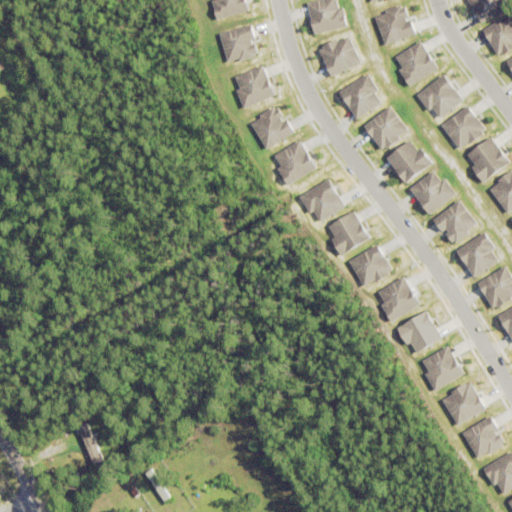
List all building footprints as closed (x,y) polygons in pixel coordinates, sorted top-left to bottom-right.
[(249,11),(246,0),(212,0),(217,19),(249,11)] [(314,0),(308,2),(315,34),(348,26),(343,5),(339,6),(337,0),(314,0)] [(511,6),(507,0),(468,0),(483,24),(511,6)] [(417,34),(412,19),(409,20),(404,5),(375,14),(385,44),(417,34)] [(511,53),(511,21),(491,21),(491,53),(511,53)] [(259,55),(254,39),(256,38),(252,23),(220,33),(229,63),(259,55)] [(319,48),(331,76),(362,63),(350,34),(319,48)] [(394,55),(408,84),(438,70),(424,41),(394,55)] [(275,95),(264,65),(236,75),(240,88),(237,89),(244,107),(275,95)] [(368,74),(340,89),(355,117),(383,103),(368,74)] [(464,100),(444,74),(418,93),(438,120),(464,100)] [(409,131),(391,105),(363,125),(381,150),(409,131)] [(458,149),(486,132),(470,105),(442,122),(458,149)] [(295,132),(287,118),(285,119),(277,106),(251,121),(266,148),(295,132)] [(511,162),(492,136),(466,155),(485,181),(511,162)] [(387,157),(407,183),(432,164),(412,138),(387,157)] [(317,168),(301,139),(273,156),(290,184),(317,168)] [(457,195),(445,176),(440,179),(435,171),(410,186),(428,214),(457,195)] [(511,212),(511,175),(497,175),(497,212),(511,212)] [(300,194),(310,213),(315,211),(320,221),(345,208),(330,178),(300,194)] [(452,243),(478,225),(460,199),(434,217),(452,243)] [(327,227),(343,254),(370,237),(354,210),(327,227)] [(501,260),(484,232),(456,249),(473,277),(501,260)] [(365,287),(393,271),(378,244),(350,260),(365,287)] [(511,299),(511,285),(504,268),(478,280),(491,309),(511,299)] [(376,292),(393,321),(420,304),(404,276),(376,292)] [(416,353),(442,339),(427,311),(397,327),(407,345),(411,343),(416,353)] [(434,389),(464,376),(450,346),(421,359),(434,389)] [(485,410),(473,382),(443,396),(455,424),(485,410)] [(462,432),(478,459),(505,443),(497,430),(498,429),(491,416),(462,432)] [(82,427),(94,420),(96,424),(85,431),(82,427)] [(104,463),(87,423),(77,428),(94,467),(104,463)] [(511,491),(511,459),(488,459),(488,485),(501,485),(501,491),(511,491)] [(147,473),(152,469),(172,498),(166,502),(147,473)] [(130,491),(135,488),(139,495),(135,498),(130,491)]
